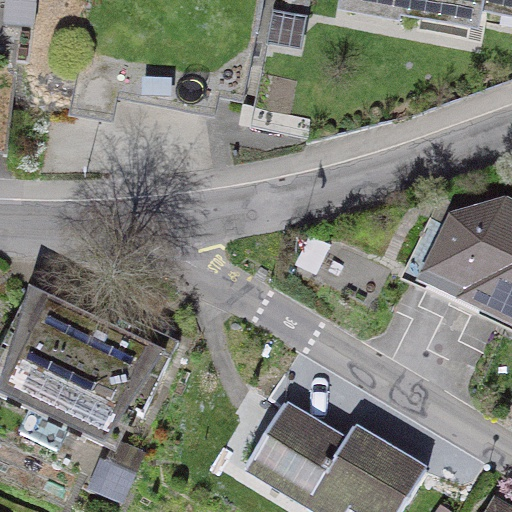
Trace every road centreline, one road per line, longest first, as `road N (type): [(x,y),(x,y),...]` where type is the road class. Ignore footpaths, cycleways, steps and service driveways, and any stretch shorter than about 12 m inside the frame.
road 1 (residential): [(511,458),(260,305),(156,226)]
road 2 (residential): [(156,226),(303,198),(511,130)]
road 3 (residential): [(0,229),(156,226)]
